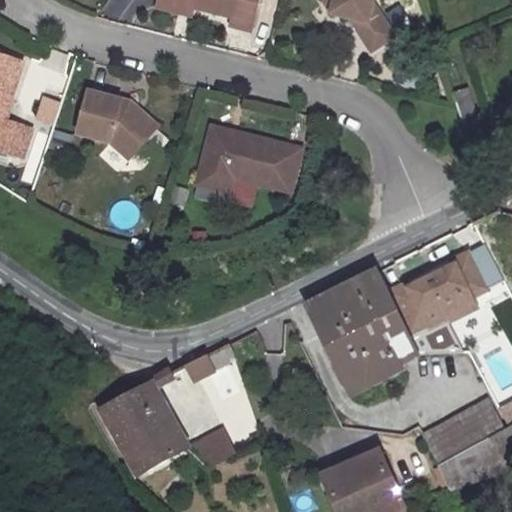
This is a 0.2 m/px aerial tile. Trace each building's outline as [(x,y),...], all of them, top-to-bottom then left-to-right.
[(231,29),(251,34),(260,0),(160,0),(160,2),(194,11),(233,20),(231,29)] [(350,21),(372,55),(395,41),(375,7),(375,0),(322,0),(328,8),(343,12),(341,18),(350,21)] [(160,2),(158,10),(192,18),(194,11),(160,2)] [(332,14),(341,18),(343,12),(328,8),(332,14)] [(24,66),(0,57),(0,153),(22,161),(32,132),(5,123),(24,66)] [(468,89),(453,94),(461,117),(475,112),(468,89)] [(122,103),(90,94),(79,136),(111,144),(130,162),(158,130),(143,116),(137,124),(127,115),(120,113),(122,103)] [(131,106),(122,103),(120,113),(127,115),(137,124),(143,116),(131,106)] [(210,135),(234,141),(236,136),(212,129),(210,135)] [(232,180),(290,194),(301,152),(236,136),(234,141),(210,135),(201,172),(232,180)] [(229,195),(232,180),(201,172),(197,187),(229,195)] [(388,291),(409,335),(427,326),(429,330),(447,321),(443,314),(471,300),(473,300),(471,296),(487,289),(468,253),(451,261),(454,265),(409,287),(406,282),(388,291)] [(377,269),(307,305),(354,398),(405,371),(402,364),(419,354),(409,335),(388,291),(377,269)] [(475,307),(471,300),(443,314),(447,321),(475,307)] [(207,356),(187,366),(195,382),(215,371),(207,356)] [(134,393),(101,410),(135,476),(188,449),(155,383),(134,393)] [(488,399),(422,434),(438,466),(462,453),(477,445),(505,429),(488,399)] [(511,441),(505,429),(477,445),(494,475),(506,470),(511,466),(511,441)] [(477,445),(462,453),(478,481),(494,475),(477,445)] [(378,448),(351,459),(353,463),(324,477),(339,511),(397,511),(407,508),(378,448)] [(462,453),(438,466),(450,491),(478,481),(462,453)]
